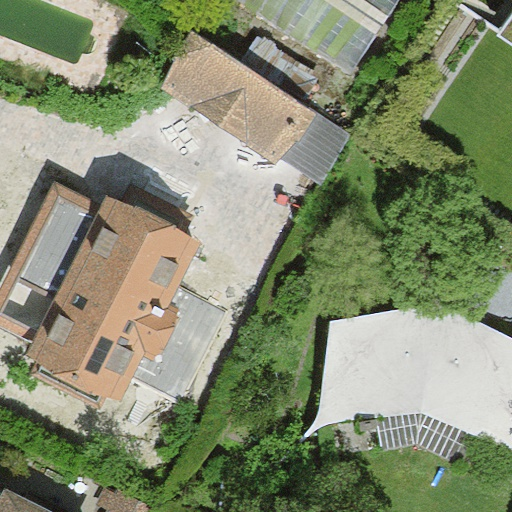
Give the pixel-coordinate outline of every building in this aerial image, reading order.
[(511,12),(498,33),(511,42),(511,12)] [(196,34),(166,84),(289,160),(320,110),(196,34)] [(122,393),(198,243),(115,200),(39,351),(46,354),(36,372),(102,405),(111,388),(122,393)] [(511,335),(440,304),(335,319),(321,423),(429,411),(511,449),(511,335)] [(0,511),(44,511),(0,489),(0,511)] [(160,511),(124,494),(115,511),(160,511)]
